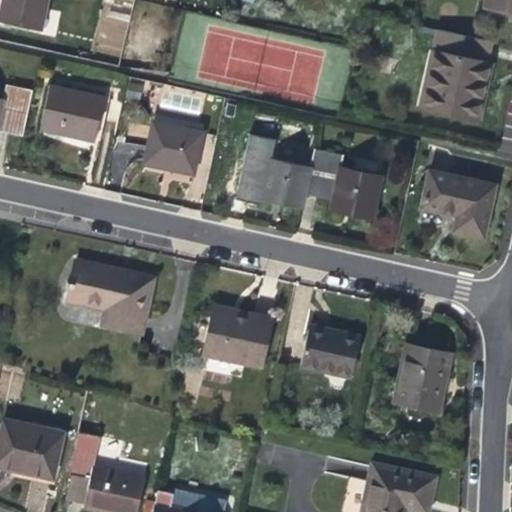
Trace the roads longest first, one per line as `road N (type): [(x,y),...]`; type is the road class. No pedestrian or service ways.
road 1 (residential): [(0,185),(509,302)]
road 2 (residential): [(509,302),(494,511)]
